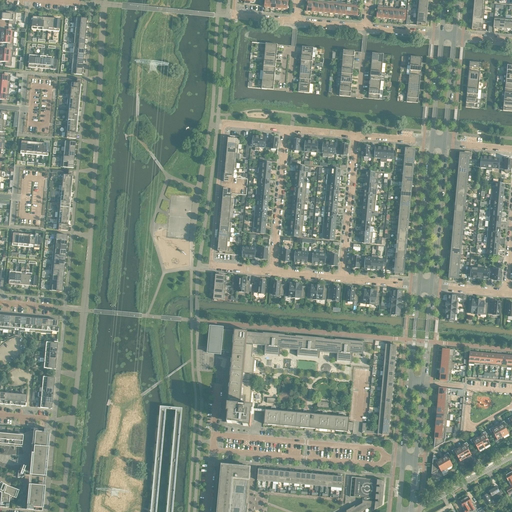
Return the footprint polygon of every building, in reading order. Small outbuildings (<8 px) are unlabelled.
[(281,0),(281,9),(283,10),(287,10),(288,10),(289,10),(289,9),(290,9),(290,8),(290,7),(289,7),(289,6),(288,6),(288,5),(288,0),(284,0),(281,0)] [(305,9),(305,10),(305,11),(306,11),(306,12),(307,12),(311,12),(313,12),(314,0),(311,0),(308,0),(307,7),(306,7),(306,8),(305,8),(305,9)] [(352,6),(351,16),(353,16),(357,16),(358,16),(359,16),(359,15),(360,15),(360,14),(360,13),(359,13),(359,12),(358,12),(358,6),(358,7),(352,6)] [(377,18),(381,18),(383,19),(384,7),(378,6),(377,13),(376,14),(375,14),(375,15),(375,16),(375,17),(376,18),(377,18)] [(15,24),(16,13),(16,12),(5,11),(5,14),(2,14),(1,20),(9,21),(8,24),(15,24)] [(472,23),(472,30),(476,30),(476,31),(482,32),(483,24),(472,23)] [(0,36),(14,38),(14,28),(8,28),(8,31),(0,30),(0,33),(0,36)] [(13,47),(14,38),(0,36),(0,42),(7,43),(6,47),(13,47)] [(277,45),(266,44),(265,53),(277,54),(277,45)] [(0,55),(12,57),(13,47),(6,47),(6,50),(0,49),(0,55)] [(302,47),(301,56),(312,57),(315,57),(315,53),(313,53),(313,48),(302,47)] [(354,52),(343,51),(343,60),(354,61),(354,52)] [(276,63),(277,54),(265,53),(264,62),(276,63)] [(372,54),(372,62),(383,63),(383,55),(383,54),(372,53),(372,54)] [(11,66),(12,57),(0,55),(0,61),(5,62),(5,66),(11,66)] [(301,56),(301,65),(312,66),(312,57),(301,56)] [(58,64),(59,60),(51,60),(51,57),(50,69),(55,70),(56,64),(58,64)] [(422,58),(411,57),(410,66),(421,67),(422,58)] [(354,61),(343,60),(342,69),(353,70),(354,61)] [(275,72),(276,63),(264,62),(263,71),(275,72)] [(372,62),(371,71),(382,72),(383,63),(372,62)] [(481,63),(470,62),(469,71),(480,72),(481,63)] [(301,65),(300,74),(311,75),(312,66),(301,65)] [(421,67),(410,66),(409,75),(420,76),(421,67)] [(353,70),(342,69),(341,78),(352,79),(353,70)] [(274,81),(275,72),(263,71),(262,80),(274,81)] [(371,71),(370,81),(381,81),(382,72),(371,71)] [(480,72),(469,71),(468,80),(479,81),(480,72)] [(4,73),(4,76),(0,75),(0,81),(10,83),(10,73),(4,73)] [(300,74),(299,83),(310,84),(311,75),(300,74)] [(420,76),(409,75),(408,84),(419,85),(420,76)] [(352,79),(341,78),(340,87),(351,88),(352,79)] [(76,139),(79,105),(81,79),(76,79),(76,82),(79,82),(79,83),(69,83),(65,120),(67,121),(67,125),(66,125),(66,127),(65,127),(64,138),(76,139)] [(273,90),(274,81),(262,80),(262,89),(273,90)] [(479,81),(468,80),(467,89),(478,90),(479,81)] [(370,81),(369,90),(380,91),(381,81),(370,81)] [(298,92),(309,93),(310,84),(299,83),(298,92)] [(419,85),(408,84),(408,93),(419,94),(419,85)] [(351,88),(340,87),(339,96),(350,97),(351,88)] [(478,90),(467,89),(466,98),(477,99),(478,90)] [(368,98),(368,99),(379,100),(379,99),(382,100),(383,91),(380,91),(369,90),(368,98)] [(419,94),(408,93),(407,102),(418,103),(419,94)] [(477,99),(466,98),(466,107),(477,108),(477,99)] [(511,102),(504,102),(503,111),(511,111),(511,102)] [(250,142),(249,145),(249,147),(255,147),(255,151),(258,151),(259,148),(258,148),(259,137),(254,136),(253,141),(250,140),(250,142)] [(265,137),(259,137),(258,148),(259,148),(267,148),(268,142),(265,142),(265,137)] [(271,142),(268,142),(267,148),(277,149),(277,148),(278,148),(278,145),(277,144),(278,139),(271,138),(271,142)] [(293,146),(292,146),(291,149),(293,149),(292,151),(301,152),(302,145),(299,145),(299,141),(293,140),(293,146)] [(305,145),(302,145),(301,152),(310,152),(311,142),(306,141),(305,145)] [(317,142),(311,142),(310,152),(320,153),(320,147),(317,147),(317,142)] [(329,154),(330,143),(324,143),(323,147),(320,147),(320,153),(323,154),(322,157),(328,157),(328,154),(329,154)] [(335,144),(330,143),(329,154),(328,154),(328,157),(332,158),(332,154),(338,155),(338,148),(335,148),(335,144)] [(341,149),(338,148),(338,155),(341,155),(341,156),(341,157),(342,158),(343,158),(344,158),(345,158),(346,158),(346,157),(346,156),(347,156),(347,154),(348,154),(348,151),(347,151),(348,145),(341,144),(341,149)] [(363,152),(362,152),(361,155),(363,155),(362,157),(372,158),(372,151),(369,151),(370,147),(363,146),(363,152)] [(414,154),(415,149),(411,149),(411,147),(406,146),(405,153),(414,154)] [(375,152),(372,151),(372,158),(380,159),(381,148),(376,148),(375,152)] [(393,149),(387,149),(386,159),(395,160),(396,154),(393,153),(393,149)] [(486,168),(487,158),(482,157),(481,161),(478,161),(477,168),(486,168)] [(494,169),(495,158),(487,158),(486,168),(486,171),(492,171),(492,169),(494,169)] [(505,163),(502,163),(501,170),(504,170),(504,171),(505,172),(505,173),(506,173),(507,173),(508,173),(509,173),(510,172),(510,171),(510,170),(510,169),(511,169),(511,166),(511,160),(505,159),(505,163)] [(67,231),(72,176),(73,171),(66,171),(66,174),(70,174),(70,175),(63,175),(61,191),(59,191),(59,196),(61,197),(60,202),(60,207),(58,207),(56,230),(67,231)] [(225,172),(224,182),(229,182),(229,178),(233,178),(234,173),(225,172)] [(223,188),(223,198),(234,199),(232,199),(232,194),(228,193),(228,189),(223,188)] [(249,247),(242,247),(240,247),(240,248),(240,251),(240,253),(243,253),(243,258),(245,258),(247,258),(248,258),(249,247)] [(258,248),(249,247),(248,258),(249,258),(249,259),(252,259),(252,258),(254,259),(255,254),(258,255),(258,248)] [(268,249),(258,248),(258,255),(261,255),(260,259),(267,260),(267,254),(268,254),(269,251),(267,251),(268,249)] [(301,252),(301,263),(302,263),(304,264),(304,263),(306,263),(307,259),(310,259),(310,253),(305,252),(305,249),(302,249),(301,252)] [(310,253),(310,259),(313,260),(313,264),(315,264),(315,265),(317,265),(317,264),(318,265),(320,250),(314,249),(314,253),(310,253)] [(282,252),(282,255),(283,255),(282,261),(288,262),(289,258),(292,258),(293,251),(283,250),(283,252),(282,252)] [(320,250),(318,265),(320,265),(319,265),(322,265),(324,265),(325,261),(328,261),(328,255),(327,254),(323,254),(323,251),(320,250)] [(293,251),(292,258),(295,258),(295,262),(297,263),(299,263),(301,263),(301,252),(293,251)] [(328,255),(328,261),(331,261),(330,266),(337,266),(337,260),(338,260),(339,257),(337,257),(338,255),(328,255)] [(371,258),(363,258),(362,264),(365,264),(365,269),(367,269),(369,270),(369,269),(372,269),(373,255),(372,255),(371,258)] [(353,259),(352,258),(352,262),(353,262),(352,268),(359,268),(359,264),(362,264),(363,258),(362,258),(353,257),(353,259)] [(477,268),(470,267),(468,267),(468,274),(471,274),(471,278),(476,279),(477,268)] [(492,269),(483,269),(482,279),(488,280),(488,276),(491,276),(492,269)] [(501,270),(492,269),(491,276),(494,276),(494,280),(500,281),(501,275),(502,275),(502,272),(501,272),(501,270)] [(249,292),(250,284),(250,283),(246,282),(246,280),(245,280),(245,279),(240,279),(239,279),(238,291),(238,292),(244,293),(244,292),(249,292)] [(258,284),(255,283),(254,293),(258,293),(258,294),(264,294),(265,294),(266,281),(265,281),(260,280),(260,281),(259,281),(258,284)] [(272,295),(273,295),(279,296),(279,295),(283,296),(284,286),(280,286),(281,283),(279,283),(279,282),(275,282),(273,282),(272,295)] [(295,298),(296,284),(293,283),(293,284),(290,284),(290,286),(287,286),(286,297),(292,297),(292,298),(295,298)] [(302,285),(299,284),(296,284),(295,298),(298,298),(304,298),(305,288),(302,288),(302,285)] [(316,300),(317,286),(314,285),(314,286),(311,286),(311,288),(308,288),(307,299),(313,299),(313,300),(316,300)] [(325,300),(326,290),(323,289),(323,287),(320,286),(317,286),(316,300),(319,300),(325,300)] [(334,287),(334,288),(333,288),(333,290),(329,290),(328,300),(333,300),(332,301),(338,301),(339,301),(340,288),(334,287)] [(348,288),(348,289),(347,289),(346,301),(347,301),(347,302),(353,303),(353,302),(357,302),(358,293),(355,292),(355,290),(354,289),(348,288)] [(393,289),(392,297),(401,297),(402,291),(398,291),(398,290),(398,289),(393,289)] [(369,305),(370,291),(370,290),(367,290),(367,291),(364,290),(364,293),(361,293),(360,304),(366,304),(366,305),(369,305)] [(378,305),(379,295),(376,294),(376,292),(373,291),(370,290),(370,291),(369,305),(372,305),(378,305)] [(457,303),(458,296),(456,296),(456,295),(451,294),(451,296),(448,295),(447,301),(447,302),(457,303)] [(477,315),(478,301),(478,300),(475,300),(472,300),(472,303),(468,303),(468,313),(474,314),(477,315)] [(486,315),(487,304),(484,304),(484,301),(481,301),(481,300),(478,300),(478,301),(477,315),(480,315),(480,314),(486,315)] [(500,315),(501,303),(500,303),(500,302),(494,302),(493,302),(493,305),(489,305),(489,314),(493,315),(499,316),(499,315),(500,315)] [(391,309),(391,317),(396,317),(396,315),(399,316),(400,310),(391,309)] [(456,321),(457,315),(446,314),(445,320),(449,320),(449,322),(454,322),(454,321),(456,321)] [(250,406),(253,374),(254,357),(252,357),(253,345),(265,346),(266,343),(262,342),(263,334),(240,331),(241,329),(210,326),(207,353),(217,354),(228,355),(233,356),(231,369),(230,376),(231,376),(230,379),(230,381),(230,385),(229,385),(229,393),(229,395),(228,396),(228,397),(229,397),(229,398),(229,401),(228,401),(228,405),(227,423),(235,423),(235,422),(247,423),(246,426),(250,427),(252,411),(253,411),(254,406),(250,406)] [(363,355),(364,343),(364,342),(335,339),(335,340),(324,339),(324,338),(296,336),(295,336),(285,336),(285,335),(263,333),(263,334),(262,342),(266,343),(265,346),(264,355),(265,355),(265,354),(279,355),(279,356),(280,349),(298,350),(297,357),(297,356),(319,357),(319,358),(319,359),(320,352),(337,354),(336,362),(337,362),(337,361),(351,362),(351,363),(352,363),(353,354),(363,355)] [(439,388),(438,395),(451,396),(451,392),(457,392),(457,396),(463,397),(464,390),(439,388)] [(349,422),(349,417),(343,417),(343,414),(339,413),(339,416),(327,415),(327,412),(325,412),(323,412),(322,415),(306,413),(306,410),(304,410),(303,413),(292,412),(292,409),(287,409),(287,412),(275,410),(276,407),(271,407),(271,410),(265,410),(264,424),(268,424),(268,423),(276,424),(276,425),(284,426),(284,424),(292,425),(292,426),(300,427),(300,426),(315,427),(315,428),(319,429),(319,427),(327,428),(327,430),(331,430),(335,430),(335,429),(344,430),(344,431),(347,431),(347,432),(348,432),(348,430),(352,430),(352,432),(353,432),(354,423),(349,422)] [(509,434),(505,428),(504,425),(506,424),(504,421),(500,424),(500,425),(497,427),(503,437),(509,434)] [(45,476),(48,447),(49,433),(45,432),(45,430),(0,425),(0,469),(11,470),(18,473),(17,477),(24,476),(24,475),(45,476)] [(503,437),(497,427),(494,429),(493,427),(489,430),(491,433),(493,432),(497,440),(503,437)] [(434,448),(434,449),(444,443),(445,440),(446,433),(435,432),(434,448)] [(490,445),(487,439),(485,436),(487,435),(485,432),(481,434),(482,436),(479,438),(484,448),(490,445)] [(484,448),(479,438),(475,440),(474,438),(470,440),(472,444),(474,442),(479,451),(484,448)] [(471,455),(468,449),(466,447),(468,446),(466,443),(462,445),(463,447),(460,448),(466,458),(471,455)] [(466,458),(460,448),(457,450),(456,449),(452,451),(453,454),(455,453),(460,462),(466,458)] [(452,466),(449,460),(448,457),(449,456),(448,453),(443,456),(444,457),(441,459),(447,469),(452,466)] [(447,469),(441,459),(438,461),(437,459),(433,459),(431,474),(440,469),(441,472),(447,469)] [(244,511),(247,479),(248,479),(249,468),(222,466),(217,511),(244,511)] [(375,499),(376,495),(376,487),(377,480),(355,478),(354,497),(364,498),(375,499)] [(384,488),(384,481),(377,480),(376,487),(384,488)] [(17,490),(6,486),(3,485),(4,484),(0,482),(0,505),(8,506),(9,496),(14,498),(17,490)] [(42,508),(44,493),(44,486),(25,484),(23,506),(42,508)] [(383,496),(384,488),(376,487),(376,495),(383,496)] [(490,501),(501,495),(500,494),(503,493),(501,489),(499,491),(496,487),(489,491),(490,494),(487,495),(486,494),(482,497),(487,505),(491,503),(490,501)] [(382,503),(383,496),(376,495),(375,499),(375,503),(382,503)] [(476,509),(474,505),(473,505),(472,503),(468,496),(464,499),(471,511),(476,511),(475,509),(476,509)] [(371,511),(374,510),(375,503),(375,499),(364,498),(364,501),(366,501),(365,510),(369,508),(368,511),(371,511)] [(471,511),(464,499),(459,502),(465,511),(463,511),(471,511)] [(361,511),(365,510),(366,501),(364,501),(362,501),(362,503),(358,505),(357,511),(361,511)]
